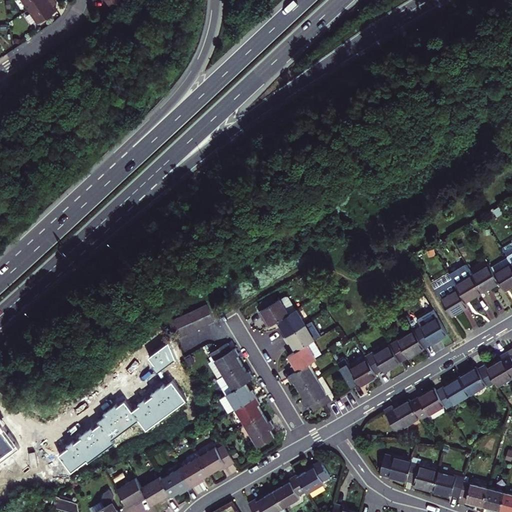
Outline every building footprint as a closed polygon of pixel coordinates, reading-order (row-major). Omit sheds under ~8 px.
[(23,0),(29,9),(42,0),(23,0)] [(55,1),(54,0),(42,0),(29,9),(39,23),(58,10),(55,6),(53,3),(55,1)] [(104,0),(105,7),(112,15),(125,6),(120,0),(104,0)] [(511,237),(498,246),(502,253),(511,247),(511,237)] [(508,263),(511,260),(511,247),(502,253),(508,263)] [(497,280),(492,273),(486,263),(469,273),(480,291),(489,285),(497,280)] [(511,268),(508,263),(492,273),(497,280),(502,289),(510,284),(511,283),(511,268)] [(471,296),(480,291),(469,273),(465,266),(448,277),(455,288),(464,301),(471,296)] [(455,288),(439,298),(449,315),(458,310),(466,305),(464,301),(455,288)] [(269,327),(276,323),(293,311),(284,297),(277,301),(272,304),(267,294),(256,302),(261,310),(257,313),(260,318),(261,319),(263,318),(269,327)] [(211,322),(204,305),(197,308),(204,325),(211,322)] [(197,308),(190,311),(197,328),(204,325),(197,308)] [(190,311),(182,314),(189,331),(197,328),(190,311)] [(304,326),(294,311),(293,311),(276,323),(282,331),(279,333),(281,335),(283,340),(304,326)] [(182,314),(174,318),(181,334),(189,331),(182,314)] [(435,340),(446,333),(435,317),(412,331),(423,348),(435,340)] [(181,334),(174,318),(166,321),(173,338),(181,334)] [(296,352),(314,341),(320,337),(311,322),(304,326),(283,340),(287,345),(287,346),(291,344),(296,352)] [(409,356),(423,348),(412,331),(389,345),(399,362),(409,356)] [(297,374),(311,365),(317,361),(316,359),(322,356),(314,341),(296,352),(289,357),(293,364),(295,367),(293,368),(297,374)] [(207,355),(221,377),(240,365),(236,357),(238,356),(236,352),(233,348),(229,350),(225,344),(207,355)] [(399,362),(389,345),(374,354),(373,351),(364,356),(365,359),(374,373),(383,368),(384,371),(388,369),(399,362)] [(486,369),(494,382),(496,386),(511,376),(511,359),(507,352),(500,356),(502,359),(498,362),(486,369)] [(374,373),(365,359),(350,368),(344,358),(336,363),(351,387),(359,382),(361,385),(365,382),(376,376),(374,373)] [(231,393),(244,385),(253,379),(250,374),(249,372),(246,374),(240,365),(221,377),(231,393)] [(302,394),(321,382),(311,365),(297,374),(288,379),(293,386),(296,384),(298,387),(302,394)] [(459,378),(470,395),(486,385),(487,387),(494,382),(486,369),(484,366),(478,370),(476,367),(470,371),(459,378)] [(470,395),(459,378),(448,384),(436,392),(444,404),(447,409),(470,395)] [(318,414),(335,403),(321,382),(302,394),(306,401),(305,402),(307,406),(308,409),(313,406),(318,414)] [(250,393),(244,385),(231,393),(219,401),(229,416),(235,412),(256,399),(254,394),(252,392),(250,393)] [(422,396),(411,403),(420,416),(421,419),(444,404),(436,392),(434,389),(422,396)] [(260,404),(256,399),(235,412),(245,427),(264,415),(260,409),(258,406),(260,404)] [(395,409),(393,405),(384,410),(396,431),(420,416),(411,403),(409,400),(399,406),(395,409)] [(264,415),(245,427),(255,442),(248,446),(253,453),(276,439),(271,432),(276,429),(273,425),(272,422),(269,424),(264,415)] [(216,446),(198,456),(208,473),(218,467),(225,464),(227,467),(235,462),(223,445),(218,449),(216,446)] [(407,479),(412,460),(386,453),(381,471),(391,474),(407,479)] [(198,456),(179,468),(191,488),(201,483),(198,479),(202,477),(208,473),(198,456)] [(312,468),(306,472),(296,479),(305,493),(307,496),(323,486),(321,483),(329,478),(319,460),(311,465),(312,468)] [(432,488),(438,469),(419,464),(419,462),(412,460),(407,479),(414,480),(413,483),(421,485),(432,488)] [(179,468),(160,479),(170,496),(176,492),(179,490),(182,494),(191,488),(179,468)] [(459,493),(462,478),(463,475),(438,469),(432,488),(444,492),(458,496),(459,493)] [(158,498),(160,501),(170,496),(160,479),(158,476),(140,487),(145,497),(149,504),(155,500),(158,498)] [(294,476),(286,480),(288,483),(282,487),(272,494),(283,511),(299,501),(297,498),(305,493),(296,479),(294,476)] [(115,488),(126,506),(132,502),(135,501),(136,503),(145,497),(140,487),(133,477),(115,488)] [(485,504),(489,485),(462,478),(459,493),(469,495),(468,499),(476,502),(485,504)] [(493,506),(501,508),(506,489),(489,485),(485,504),(493,506)] [(511,510),(511,490),(506,489),(501,508),(507,510),(511,510)] [(104,506),(94,511),(116,511),(117,511),(111,502),(113,497),(109,491),(102,494),(101,500),(104,506)] [(283,511),(272,494),(263,499),(256,504),(254,500),(247,505),(251,511),(283,511)] [(67,506),(69,501),(58,497),(56,503),(67,506)] [(343,502),(334,499),(330,511),(359,511),(360,509),(347,506),(342,504),(343,502)]
